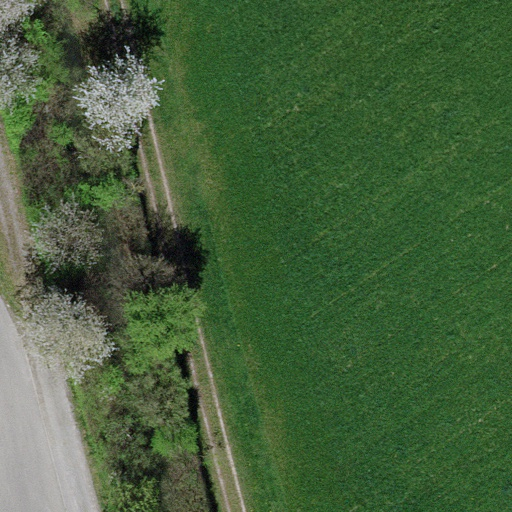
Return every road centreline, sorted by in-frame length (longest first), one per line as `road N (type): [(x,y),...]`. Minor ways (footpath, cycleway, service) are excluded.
road 1 (track): [(114,0),(237,511)]
road 2 (track): [(61,437),(0,193)]
